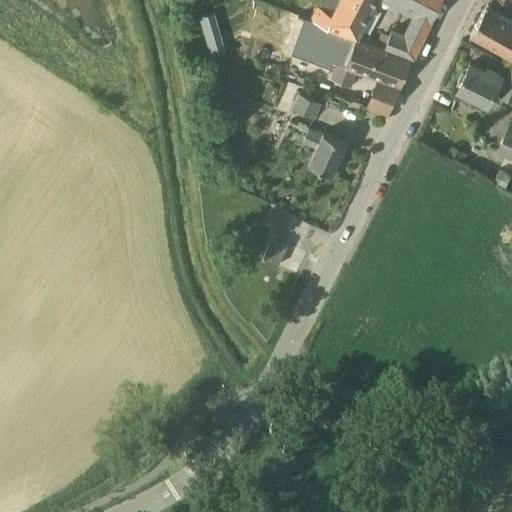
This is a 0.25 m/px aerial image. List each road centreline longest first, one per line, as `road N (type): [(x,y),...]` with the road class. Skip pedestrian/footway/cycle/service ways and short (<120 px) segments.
road 1 (residential): [(268,383),(456,0)]
road 2 (unclassified): [(125,511),(214,455),(268,383)]
